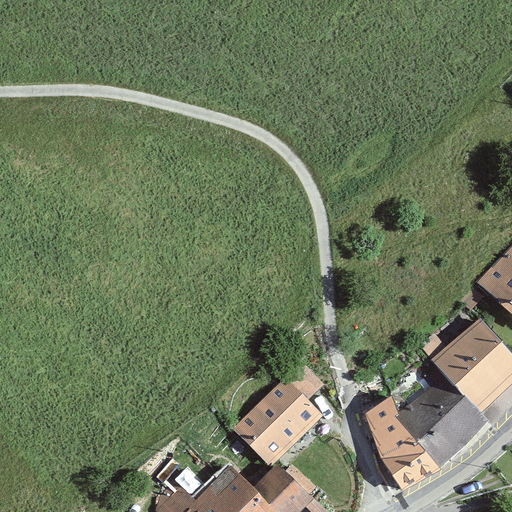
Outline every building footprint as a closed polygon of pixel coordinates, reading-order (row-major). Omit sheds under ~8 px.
[(511,246),(473,286),(511,324),(511,246)] [(473,417),(511,382),(511,361),(478,322),(445,350),(429,363),(441,380),(473,417)] [(434,335),(417,347),(429,363),(445,350),(434,335)] [(296,375),(316,393),(327,381),(307,363),(296,375)] [(320,416),(284,380),(231,433),(267,469),(320,416)] [(435,469),(482,428),(473,417),(441,380),(397,419),(393,422),(435,469)] [(393,494),(435,469),(393,422),(397,419),(386,398),(361,416),(393,494)] [(296,511),(300,508),(304,511),(321,511),(309,500),(276,467),(250,493),(224,468),(190,502),(188,500),(184,495),(179,491),(173,489),(167,490),(162,493),(158,498),(157,504),(158,511),(157,511),(296,511)]
